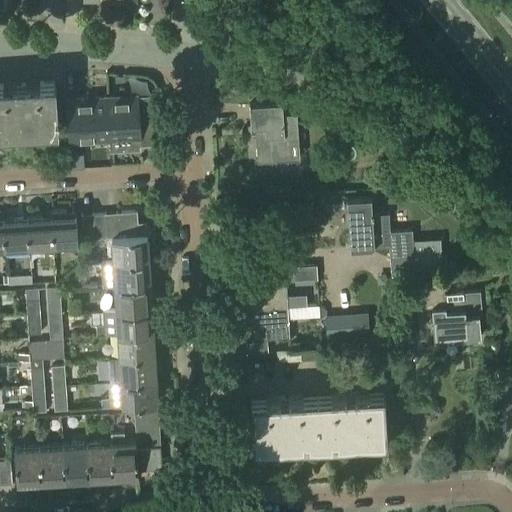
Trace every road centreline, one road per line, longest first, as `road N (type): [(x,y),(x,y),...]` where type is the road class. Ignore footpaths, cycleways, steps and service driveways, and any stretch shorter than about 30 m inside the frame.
road 1 (residential): [(181,57),(284,78),(412,120),(452,136),(511,189)]
road 2 (residential): [(202,505),(187,171)]
road 3 (residential): [(202,505),(490,482),(502,495)]
road 4 (residential): [(0,181),(187,171)]
road 5 (residential): [(181,57),(0,45)]
